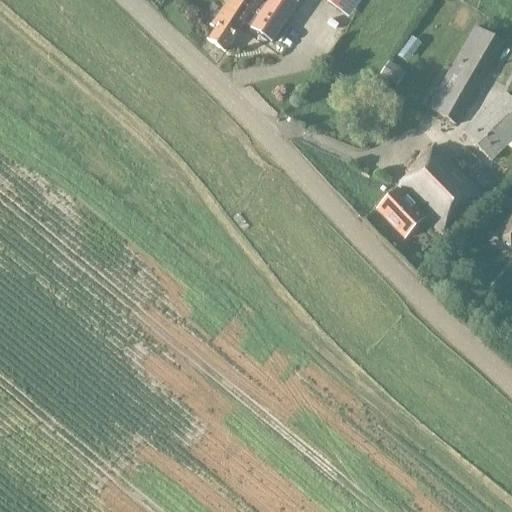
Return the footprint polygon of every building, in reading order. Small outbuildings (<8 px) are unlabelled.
[(223,52),(243,23),(251,29),(250,31),(269,44),(296,4),(290,0),(269,0),(263,9),(259,6),(261,4),(255,0),(228,0),(209,28),(213,31),(207,40),(223,52)] [(321,0),(342,15),(352,0),(321,0)] [(502,46),(474,29),(427,110),(456,126),(502,46)] [(382,73),(379,77),(396,89),(405,75),(397,69),(389,63),(382,73)] [(511,103),(504,95),(463,135),(490,162),(511,140),(511,103)] [(389,165),(396,153),(385,146),(378,158),(389,165)] [(392,192),(395,195),(375,214),(403,243),(423,223),(440,240),(480,201),(431,150),(403,177),(405,180),(392,192)] [(511,200),(508,205),(511,208),(511,217),(495,238),(511,252),(511,200)]
